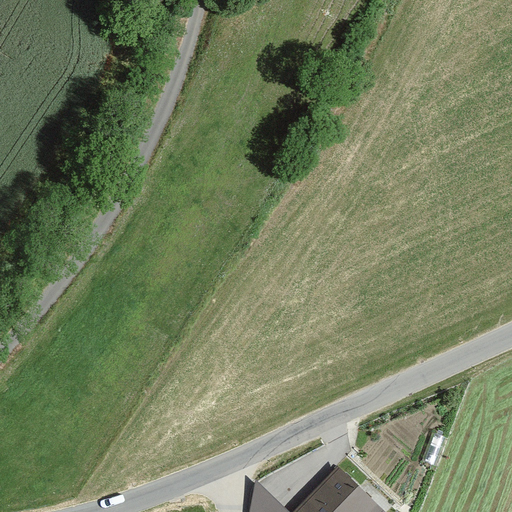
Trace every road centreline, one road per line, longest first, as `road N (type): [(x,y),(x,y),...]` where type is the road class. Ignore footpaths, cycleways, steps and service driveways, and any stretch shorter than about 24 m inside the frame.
road 1 (tertiary): [(511,335),(101,511)]
road 2 (unclassified): [(0,364),(24,343),(148,162),(208,0)]
